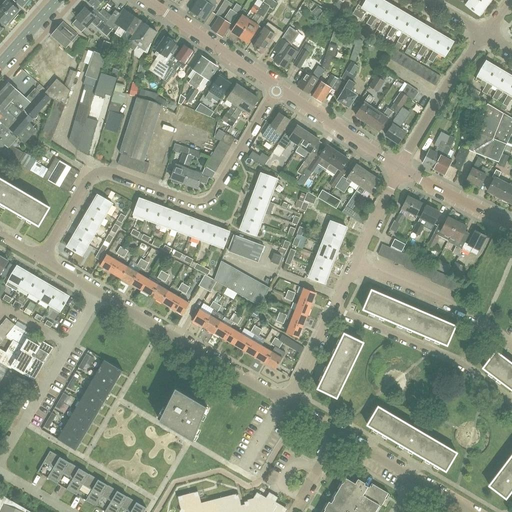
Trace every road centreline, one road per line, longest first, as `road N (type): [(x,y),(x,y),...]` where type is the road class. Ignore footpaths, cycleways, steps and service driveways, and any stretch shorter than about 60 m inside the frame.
road 1 (residential): [(42,259),(92,177),(111,174),(210,202),(278,87)]
road 2 (residential): [(99,292),(0,466),(68,511)]
road 3 (residential): [(283,401),(99,292)]
road 4 (residential): [(511,402),(449,358),(332,307)]
road 5 (residential): [(511,343),(478,319),(354,266)]
road 6 (unclassified): [(399,169),(484,33)]
road 7 (residential): [(278,87),(147,0)]
road 8 (residential): [(399,169),(278,87)]
road 9 (residential): [(511,227),(399,169)]
